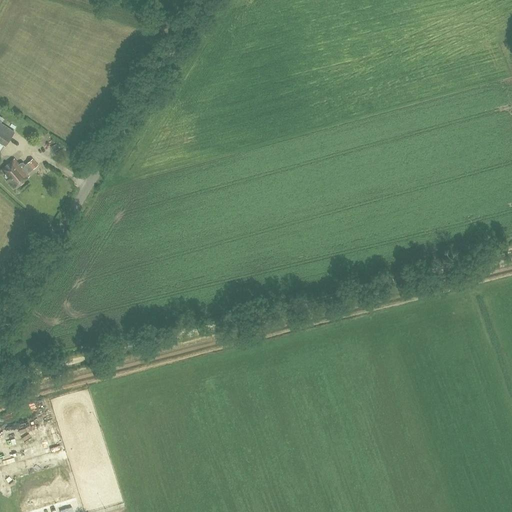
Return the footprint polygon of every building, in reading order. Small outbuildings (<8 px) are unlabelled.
[(0,142),(5,146),(15,131),(0,121),(0,142)] [(39,139),(44,146),(53,139),(48,133),(39,139)] [(56,144),(50,147),(53,152),(59,149),(56,144)] [(6,180),(13,189),(29,176),(27,174),(37,165),(32,159),(21,168),(14,159),(0,170),(0,171),(7,180),(6,180)] [(14,443),(17,451),(34,447),(33,443),(27,444),(26,440),(14,443)] [(34,483),(23,485),(28,511),(75,511),(78,511),(70,474),(41,480),(40,473),(32,475),(34,483)]
